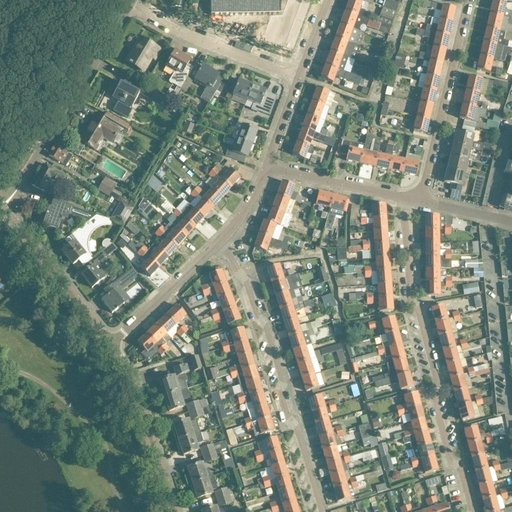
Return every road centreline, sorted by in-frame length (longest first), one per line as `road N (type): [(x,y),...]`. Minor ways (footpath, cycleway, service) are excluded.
road 1 (residential): [(471,511),(460,468),(448,458),(432,398),(437,383),(410,298),(407,198)]
road 2 (residential): [(218,242),(265,326),(321,511)]
road 3 (residential): [(3,210),(127,4)]
road 4 (residential): [(421,200),(467,0)]
road 5 (unclassified): [(298,79),(127,4)]
road 6 (unclassified): [(172,511),(111,344)]
road 7 (unclassified): [(111,344),(3,210)]
road 8 (residential): [(111,344),(218,242)]
road 9 (residential): [(407,198),(265,167)]
